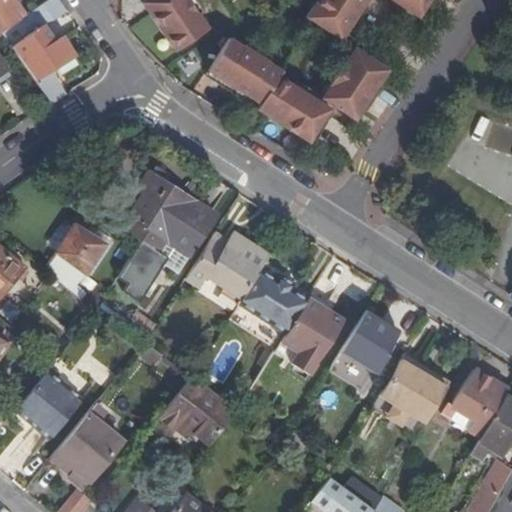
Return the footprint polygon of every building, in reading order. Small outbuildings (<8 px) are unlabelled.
[(52,102),(62,95),(49,71),(75,54),(62,37),(54,42),(43,26),(66,9),(59,0),(46,0),(25,15),(24,15),(0,32),(7,41),(11,47),(16,54),(20,61),(50,103),(52,102)] [(0,0),(0,31),(0,32),(24,15),(14,0),(0,0)] [(144,0),(140,3),(171,52),(205,30),(196,15),(193,17),(182,0),(144,0)] [(313,0),(303,15),(338,38),(362,0),(313,0)] [(392,0),(415,15),(425,0),(392,0)] [(226,36),(206,69),(257,102),(253,107),(306,140),(327,107),(291,84),(276,75),(279,70),(265,61),(266,60),(241,44),(240,45),(226,36)] [(352,118),(385,69),(351,47),(344,58),(343,58),(326,84),(327,84),(320,95),(319,96),(330,103),(352,118)] [(0,80),(9,75),(5,69),(0,72),(0,80)] [(327,107),(330,103),(319,96),(320,95),(294,79),(291,84),(327,107)] [(136,187),(112,223),(139,239),(158,251),(166,239),(188,253),(214,212),(188,196),(185,201),(161,186),(164,181),(147,170),(136,187)] [(164,181),(161,186),(185,201),(188,196),(164,181)] [(130,183),(106,219),(112,223),(136,187),(130,183)] [(73,223),(43,268),(93,309),(96,305),(101,298),(77,279),(79,271),(100,240),(73,223)] [(211,235),(185,276),(197,284),(204,273),(239,296),(258,267),(267,252),(230,229),(226,237),(223,242),(211,235)] [(214,230),(211,235),(223,242),(226,237),(214,230)] [(0,248),(0,291),(14,275),(18,278),(23,272),(19,269),(21,265),(0,248)] [(273,276),(258,267),(239,296),(236,301),(285,331),(306,297),(290,288),(294,282),(277,271),(273,276)] [(343,318),(307,295),(306,297),(285,331),(282,336),(299,347),(290,361),(309,373),(343,318)] [(365,308),(339,350),(374,372),(385,354),(382,352),(396,328),(365,308)] [(124,324),(142,337),(151,324),(134,311),(124,324)] [(145,351),(150,345),(143,340),(138,346),(145,351)] [(398,357),(395,363),(441,392),(444,387),(398,357)] [(165,370),(154,361),(141,377),(153,386),(165,370)] [(176,392),(189,374),(172,361),(169,366),(175,370),(165,384),(176,392)] [(441,392),(395,363),(390,371),(374,399),(389,408),(404,418),(420,428),(426,419),(441,392)] [(12,408),(27,421),(30,418),(35,423),(33,425),(34,427),(48,437),(80,397),(45,368),(12,408)] [(439,414),(448,419),(455,408),(477,422),(471,432),(478,437),(503,393),(506,390),(472,368),(450,404),(447,403),(439,414)] [(198,392),(204,384),(189,374),(176,392),(155,417),(149,426),(163,436),(172,425),(180,430),(182,428),(185,427),(187,427),(191,428),(208,443),(237,408),(225,400),(218,407),(198,392)] [(511,398),(503,393),(478,437),(477,439),(495,450),(499,453),(511,430),(511,428),(508,426),(511,418),(511,398)] [(404,418),(389,408),(381,420),(396,431),(404,418)] [(455,408),(448,419),(471,432),(477,422),(455,408)] [(86,411),(56,449),(66,456),(65,457),(88,476),(119,438),(86,411)] [(292,432),(284,443),(292,449),(296,452),(297,451),(302,444),(304,440),(292,432)] [(477,439),(476,441),(470,452),(488,462),(495,450),(477,439)] [(323,458),(302,444),(297,451),(318,465),(323,458)] [(464,511),(485,511),(511,469),(496,459),(464,511)] [(328,463),(322,472),(327,475),(333,466),(328,463)] [(327,475),(309,497),(328,511),(369,511),(372,509),(341,486),(327,475)] [(348,477),(341,486),(372,509),(378,499),(348,477)] [(78,511),(89,500),(75,490),(56,511),(78,511)] [(206,511),(184,494),(169,511),(206,511)] [(378,499),(372,509),(375,511),(398,511),(379,498),(378,499)]
